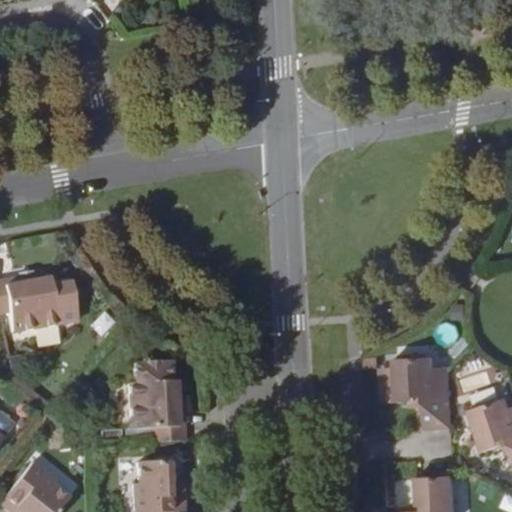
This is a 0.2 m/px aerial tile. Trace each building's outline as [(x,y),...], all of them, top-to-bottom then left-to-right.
[(20,272),(20,275),(22,280),(33,278),(31,270),(20,272)] [(20,275),(0,277),(0,311),(9,310),(13,330),(59,322),(52,283),(51,275),(33,278),(22,280),(20,275)] [(72,279),(52,283),(59,322),(78,319),(72,279)] [(451,429),(448,367),(434,368),(433,358),(393,360),(396,402),(415,401),(415,397),(423,397),(424,430),(451,429)] [(152,441),(186,439),(183,408),(177,409),(177,397),(175,378),(128,381),(131,428),(151,428),(152,441)] [(177,409),(183,408),(187,408),(186,396),(177,397),(177,409)] [(511,455),(511,407),(509,408),(506,399),(468,412),(482,452),(501,447),(499,442),(507,439),(511,455)] [(17,506),(25,511),(55,511),(69,495),(52,482),(55,478),(32,459),(0,499),(0,502),(11,511),(17,506)] [(180,494),(179,479),(178,460),(138,461),(139,482),(134,483),(135,511),(149,511),(190,510),(189,494),(180,494)] [(453,511),(451,476),(415,478),(417,507),(421,506),(421,511),(453,511)] [(189,478),(179,479),(180,494),(189,494),(189,478)]
